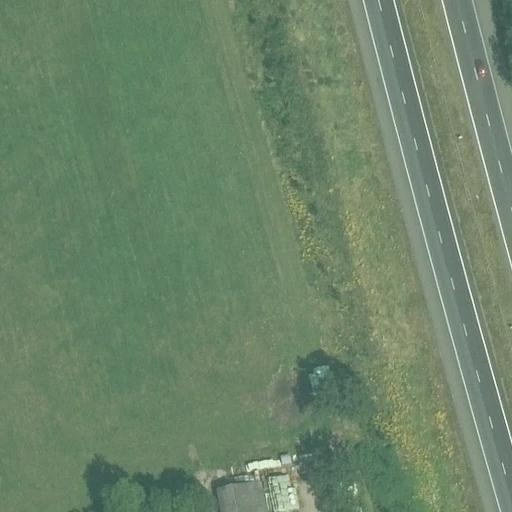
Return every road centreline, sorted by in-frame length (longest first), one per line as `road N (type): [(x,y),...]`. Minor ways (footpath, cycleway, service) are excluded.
road 1 (motorway): [(379,0),(511,493)]
road 2 (motorway): [(511,208),(458,0)]
